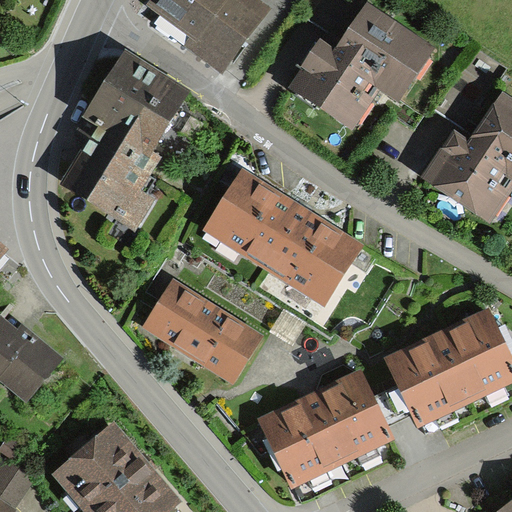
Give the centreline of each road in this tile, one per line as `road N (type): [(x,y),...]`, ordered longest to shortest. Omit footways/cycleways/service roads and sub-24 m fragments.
road 1 (tertiary): [(249,511),(95,340),(44,265),(30,211),(34,153),(67,68)]
road 2 (residential): [(89,16),(511,285)]
road 3 (residential): [(340,511),(511,435)]
